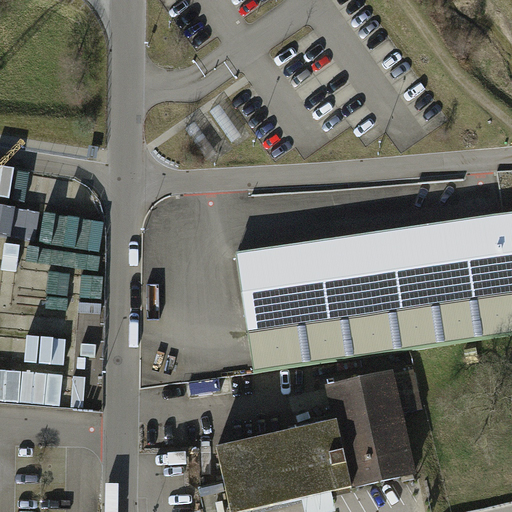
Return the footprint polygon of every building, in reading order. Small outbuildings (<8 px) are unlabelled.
[(4,176),(0,207),(72,216),(76,186),(4,176)] [(511,214),(237,255),(255,373),(511,335),(511,214)] [(15,364),(47,364),(47,342),(15,342),(15,364)] [(0,368),(0,402),(38,403),(39,369),(0,368)] [(46,405),(85,410),(89,377),(50,372),(46,405)] [(337,422),(217,449),(225,484),(199,489),(204,511),(246,511),(414,474),(391,374),(330,388),(337,422)] [(189,383),(191,398),(244,392),(242,377),(189,383)]
